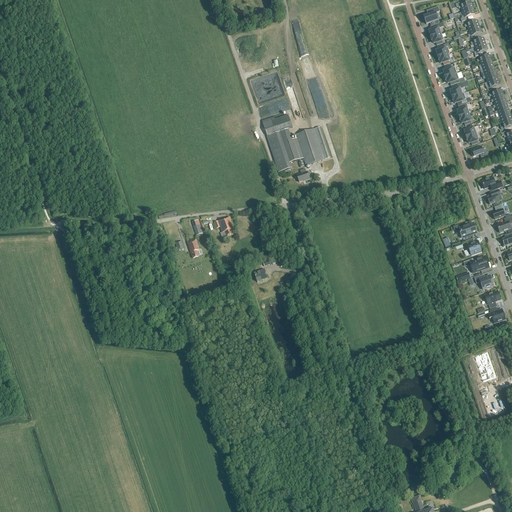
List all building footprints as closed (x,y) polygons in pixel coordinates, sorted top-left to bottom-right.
[(461,3),(456,5),(457,8),(458,8),(459,9),(461,8),(463,12),(473,9),(471,3),(462,6),(461,3)] [(436,14),(440,12),(438,7),(427,11),(428,16),(424,17),(426,25),(438,21),(436,14)] [(475,15),(473,9),(463,12),(464,16),(461,17),(462,19),(461,19),(462,23),(467,21),(466,18),(475,15)] [(479,27),(477,21),(467,25),(464,26),(465,28),(468,27),(469,31),(479,27)] [(431,31),(430,32),(431,35),(430,35),(431,38),(442,35),(439,28),(445,26),(443,23),(430,27),(431,31)] [(481,33),(479,27),(469,31),(471,35),(468,36),(469,38),(471,37),(481,33)] [(442,35),(431,38),(432,41),(433,41),(434,44),(436,44),(437,46),(443,44),(442,41),(444,41),(442,35)] [(485,45),(483,39),(473,42),(471,43),(471,45),(474,44),(475,48),(485,45)] [(439,51),(436,52),(438,55),(437,55),(438,58),(449,55),(450,54),(446,45),(437,48),(439,51)] [(487,51),(485,45),(475,48),(477,52),(474,53),(475,55),(477,54),(478,54),(487,51)] [(449,55),(438,58),(439,61),(440,61),(441,64),(443,64),(444,66),(450,64),(449,61),(451,61),(449,55)] [(491,62),(489,56),(479,60),(477,61),(477,63),(480,62),(481,66),(491,62)] [(491,62),(481,66),(479,67),(479,68),(482,67),(483,71),(493,68),(491,62)] [(446,71),(444,72),(445,75),(444,75),(445,78),(457,74),(455,68),(451,69),(450,66),(445,68),(446,71)] [(493,68),(483,71),(481,72),(481,74),(484,73),(486,77),(495,74),(493,68)] [(457,74),(445,78),(446,81),(447,81),(448,84),(450,84),(451,86),(457,84),(456,81),(459,80),(457,74)] [(495,74),(486,77),(483,78),(483,80),(486,79),(488,83),(498,79),(495,74)] [(500,85),(498,79),(488,83),(489,87),(486,88),(487,90),(490,89),(500,85)] [(453,91),(451,92),(452,95),(451,95),(452,98),(463,94),(461,88),(458,89),(457,86),(452,88),(453,91)] [(504,97),(502,91),(492,94),(492,95),(489,95),(490,97),(492,96),(494,100),(504,97)] [(466,100),(464,94),(463,94),(452,98),(453,101),(454,101),(455,104),(457,104),(458,107),(471,103),(470,99),(466,100)] [(504,97),(494,100),(491,101),(492,103),(494,102),(496,106),(506,103),(504,97)] [(506,103),(496,106),(493,107),(494,109),(496,108),(498,112),(508,108),(506,103)] [(458,115),(459,118),(469,115),(470,114),(467,108),(466,105),(459,108),(460,111),(458,112),(459,115),(458,115)] [(508,108),(498,112),(495,113),(496,115),(498,114),(500,118),(510,114),(508,108)] [(510,114),(500,118),(497,119),(498,120),(500,119),(502,123),(511,120),(510,114)] [(288,115),(275,120),(275,117),(262,121),(263,124),(267,137),(292,128),(288,115)] [(471,121),(469,115),(459,118),(460,121),(461,121),(462,124),(464,123),(465,126),(471,124),(470,121),(471,121)] [(511,126),(511,120),(502,123),(503,127),(501,128),(501,130),(504,129),(511,126)] [(288,131),(267,137),(279,174),(292,169),(290,163),(304,158),(306,166),(330,158),(320,127),(296,135),(297,138),(292,140),(288,131)] [(467,131),(465,132),(466,135),(465,135),(466,138),(477,134),(474,128),(472,129),(467,131)] [(506,132),(501,134),(502,137),(503,137),(504,138),(507,137),(508,141),(511,140),(511,133),(507,135),(506,132)] [(479,141),(477,134),(466,138),(467,141),(468,141),(469,144),(471,143),(472,146),(478,144),(477,141),(479,141)] [(473,153),(472,154),(473,158),(480,155),(481,159),(487,157),(486,153),(483,154),(481,147),(472,151),(473,153)] [(305,169),(303,170),(300,171),(301,174),(297,176),(299,183),(306,180),(306,181),(310,180),(307,172),(306,173),(305,169)] [(496,185),(493,178),(489,180),(489,179),(486,181),(482,182),(484,190),(490,188),(492,192),(503,188),(501,184),(496,185)] [(501,197),(499,191),(490,194),(491,197),(487,198),(490,205),(496,203),(497,204),(500,203),(499,202),(502,201),(501,197)] [(501,206),(494,208),(496,212),(493,213),(495,220),(505,217),(502,210),(501,206)] [(220,234),(222,240),(234,236),(232,230),(235,229),(230,217),(215,223),(217,229),(220,227),(222,233),(220,234)] [(505,223),(497,226),(500,234),(511,230),(509,225),(511,224),(511,220),(511,217),(504,220),(505,223)] [(197,236),(203,234),(199,220),(192,222),(197,236)] [(474,224),(459,229),(463,239),(465,238),(466,239),(473,237),(477,235),(475,230),(476,230),(474,224)] [(510,237),(502,240),(504,247),(511,244),(511,233),(510,235),(510,237)] [(178,251),(184,249),(182,241),(175,243),(178,251)] [(196,252),(199,251),(196,241),(188,243),(192,259),(198,257),(196,252)] [(471,255),(471,256),(482,252),(479,245),(477,245),(476,243),(477,243),(477,242),(467,246),(469,251),(468,251),(469,256),(471,255)] [(262,262),(264,267),(267,266),(273,263),(278,261),(276,257),(271,259),(265,261),(262,262)] [(484,266),(483,264),(487,263),(485,257),(473,261),(473,260),(464,263),(465,263),(466,267),(470,265),(472,271),(476,270),(477,272),(486,269),(485,265),(484,266)] [(257,282),(267,278),(264,270),(254,273),(257,282)] [(470,275),(457,279),(458,283),(471,278),(470,275)] [(494,287),(490,277),(485,278),(484,275),(474,279),(476,284),(480,283),(483,290),(494,287)] [(495,302),(500,301),(499,299),(500,298),(498,294),(497,294),(497,292),(494,293),(485,296),(488,305),(490,310),(497,307),(496,304),(495,304),(495,302)] [(505,320),(504,315),(503,316),(501,310),(488,315),(490,320),(492,319),(494,324),(505,320)] [(483,361),(489,359),(487,353),(481,355),(483,361)] [(476,364),(483,361),(481,355),(474,357),(476,364)] [(485,368),(492,365),(489,359),(483,361),(485,368)] [(479,370),(485,368),(483,361),(476,364),(479,370)] [(487,374),(494,372),(492,365),(485,368),(487,374)] [(481,376),(487,374),(485,368),(479,370),(481,376)] [(490,380),(496,378),(494,372),(487,374),(490,380)] [(483,383),(490,380),(487,374),(481,376),(483,383)] [(434,511),(433,508),(428,510),(422,511),(421,507),(423,507),(419,497),(412,500),(415,509),(416,509),(416,511),(434,511)]
